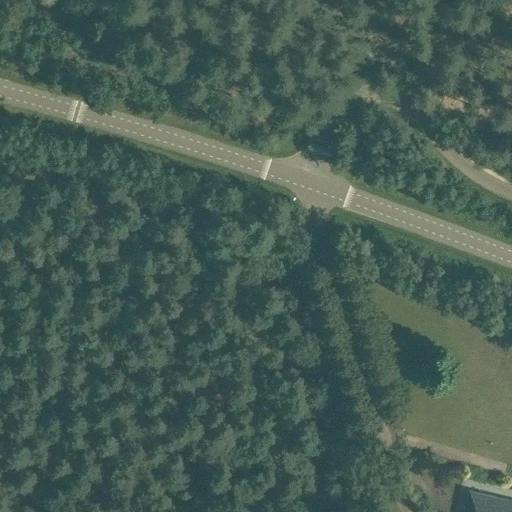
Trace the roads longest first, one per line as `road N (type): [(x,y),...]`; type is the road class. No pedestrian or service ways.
road 1 (tertiary): [(333,186),(0,84)]
road 2 (unclassified): [(333,186),(324,142),(351,95),(373,91),(424,120),(496,187),(511,192)]
road 3 (tertiary): [(511,250),(333,186)]
